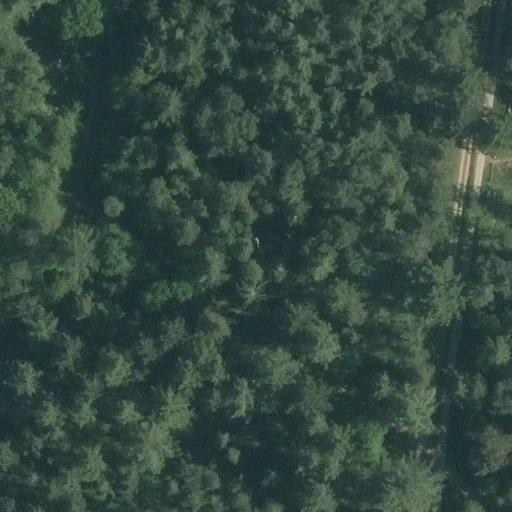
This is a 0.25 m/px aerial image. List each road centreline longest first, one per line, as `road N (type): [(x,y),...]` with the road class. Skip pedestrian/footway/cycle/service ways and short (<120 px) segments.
road 1 (track): [(487,0),(424,444)]
road 2 (track): [(91,0),(59,191),(0,353)]
